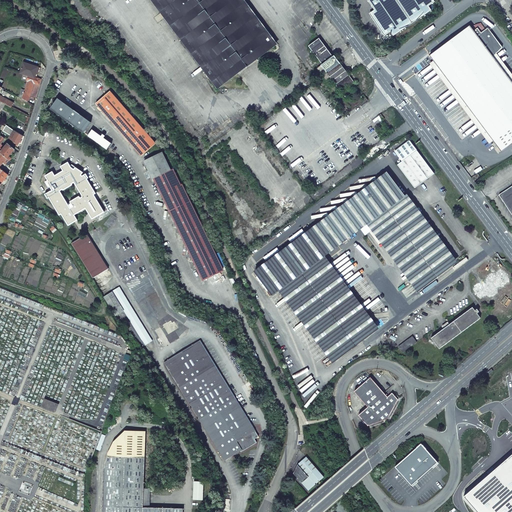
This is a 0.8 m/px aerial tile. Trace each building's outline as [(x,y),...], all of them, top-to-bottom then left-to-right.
[(157,0),(221,86),(273,48),(237,0),(157,0)] [(367,0),(374,10),(376,13),(371,17),(384,36),(391,32),(393,36),(431,10),(428,6),(434,2),(433,0),(367,0)] [(469,26),(430,56),(501,151),(511,143),(511,82),(493,56),(503,49),(488,28),(477,36),(469,26)] [(317,68),(326,81),(330,78),(341,92),(355,83),(334,56),(333,56),(319,38),(309,46),(322,64),(317,68)] [(28,76),(35,78),(38,67),(24,62),(20,73),(28,76)] [(18,97),(28,102),(34,83),(39,85),(41,80),(35,78),(28,76),(26,81),(28,81),(25,90),(21,89),(18,97)] [(0,87),(0,101),(13,109),(16,104),(0,96),(4,89),(0,87)] [(95,103),(140,155),(155,142),(110,91),(95,103)] [(83,133),(91,122),(77,112),(78,110),(76,109),(74,110),(58,98),(50,109),(83,133)] [(92,129),(88,136),(107,150),(112,144),(104,138),(105,136),(103,134),(101,136),(92,129)] [(23,136),(14,131),(9,139),(12,141),(11,142),(18,146),(23,136)] [(0,152),(1,153),(9,160),(11,158),(9,156),(15,150),(8,144),(4,149),(0,145),(0,152)] [(435,174),(417,150),(410,155),(398,165),(415,188),(428,179),(435,174)] [(162,152),(144,161),(152,179),(156,177),(205,280),(223,271),(173,169),(171,170),(162,152)] [(8,162),(9,160),(1,153),(0,153),(0,165),(1,166),(6,160),(8,162)] [(86,208),(92,219),(104,212),(94,195),(96,193),(87,179),(88,178),(86,174),(83,176),(81,175),(83,172),(72,165),(70,166),(68,162),(61,167),(63,170),(55,176),(52,172),(45,176),(48,180),(45,182),(48,187),(50,186),(52,190),(45,195),(48,198),(49,197),(60,215),(61,214),(68,225),(77,220),(74,215),(86,208)] [(0,183),(1,184),(8,175),(0,168),(0,183)] [(387,173),(254,271),(272,296),(282,288),(336,360),(375,331),(321,258),(364,228),(414,295),(455,265),(387,173)] [(511,186),(499,195),(511,214),(511,186)] [(109,269),(87,234),(72,244),(93,278),(109,269)] [(480,284),(474,289),(480,297),(486,292),(488,295),(495,291),(493,288),(499,282),(501,286),(508,281),(502,272),(495,277),(493,274),(487,279),(489,281),(482,286),(480,284)] [(126,298),(120,287),(104,297),(113,311),(121,305),(119,302),(126,298)] [(145,330),(126,298),(119,302),(121,305),(139,334),(145,330)] [(472,307),(432,338),(439,349),(480,318),(477,314),(479,312),(477,309),(475,310),(472,307)] [(152,341),(145,330),(139,334),(145,345),(152,341)] [(413,335),(399,345),(403,351),(417,341),(413,335)] [(254,428),(200,341),(164,363),(220,452),(225,461),(242,450),(243,451),(257,443),(255,439),(259,436),(254,428)] [(387,397),(370,377),(354,391),(368,407),(358,415),(368,426),(388,418),(398,400),(392,393),(387,397)] [(45,399),(42,407),(55,412),(58,404),(45,399)] [(104,468),(102,511),(183,511),(183,508),(149,507),(143,507),(144,488),(146,432),(125,432),(113,441),(107,456),(104,468)] [(421,444),(395,468),(412,486),(438,461),(421,444)] [(511,511),(511,453),(464,496),(478,511),(511,511)] [(324,477),(306,457),(298,464),(309,477),(302,483),(309,491),(324,477)] [(294,473),(302,483),(309,477),(298,464),(294,473)] [(203,500),(204,481),(194,481),(193,499),(203,500)]
